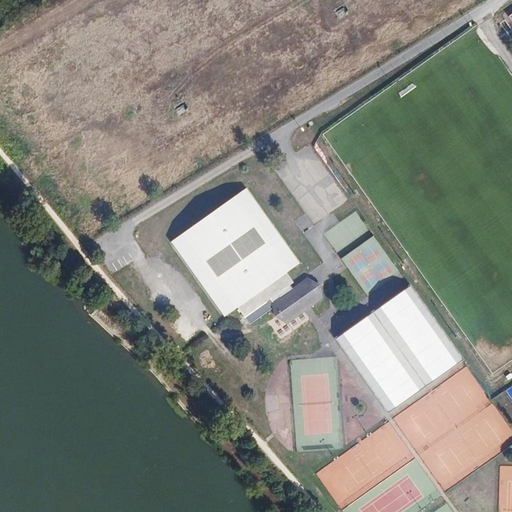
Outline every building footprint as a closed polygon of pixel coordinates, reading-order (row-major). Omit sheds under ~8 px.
[(335,12),(341,23),(353,16),(347,5),(335,12)] [(175,110),(181,119),(189,114),(184,104),(175,110)] [(221,317),(235,307),(270,282),(283,272),(296,262),(254,205),(243,189),(203,218),(206,222),(173,250),(199,287),(221,317)] [(206,222),(203,218),(168,244),(173,250),(206,222)] [(391,239),(386,243),(408,274),(413,270),(391,239)] [(235,307),(243,317),(251,311),(269,298),(274,305),(286,321),(295,315),(318,297),(316,294),(318,292),(319,287),(316,282),(310,281),(307,282),(304,280),(291,290),(287,285),(291,282),(283,272),(270,282),(235,307)] [(408,283),(335,337),(389,409),(462,355),(408,283)] [(251,311),(243,317),(248,324),(274,305),(269,298),(251,311)]
